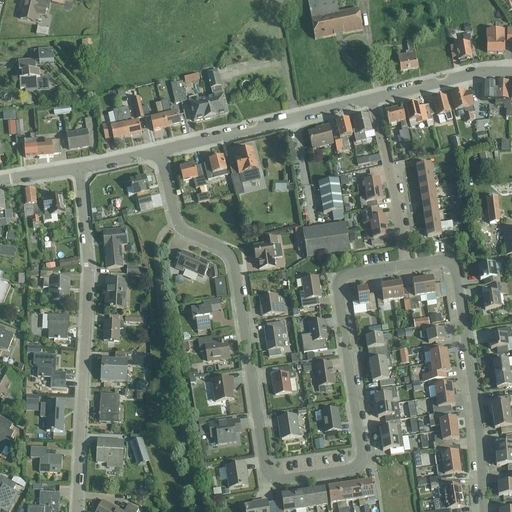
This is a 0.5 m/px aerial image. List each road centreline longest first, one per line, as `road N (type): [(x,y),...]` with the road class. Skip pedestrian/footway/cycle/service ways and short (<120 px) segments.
road 1 (residential): [(405,263),(343,275),(335,288),(362,453),(356,468),(275,481),(264,470),(230,255),(178,227),(159,152)]
road 2 (residential): [(76,511),(88,262),(78,168)]
road 3 (residential): [(481,511),(458,272),(444,259),(405,263)]
road 4 (tertiary): [(159,152),(372,99)]
road 5 (unclassified): [(405,263),(396,186),(372,99)]
road 6 (tertiary): [(372,99),(473,72),(511,71)]
